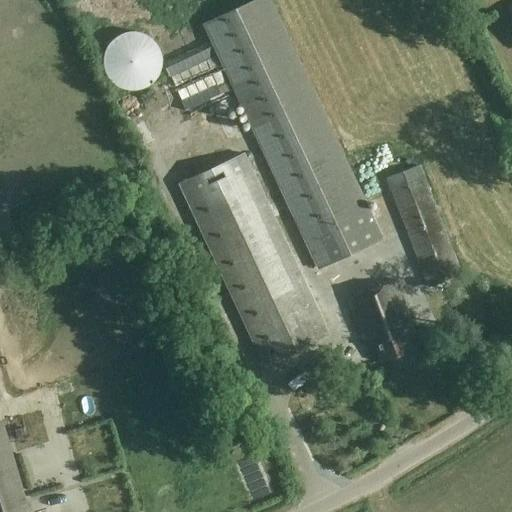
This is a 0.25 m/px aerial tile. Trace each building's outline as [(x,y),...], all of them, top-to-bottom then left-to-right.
[(247,114),(309,270),(373,244),(300,59),(291,90),(284,71),(283,76),(272,73),(275,58),(244,50),(241,44),(231,48),(236,29),(229,11),(200,23),(220,73),(237,77),(248,73),(255,75),(260,88),(241,95),(235,93),(246,121),(247,114)] [(108,84),(125,88),(130,66),(112,63),(108,84)] [(242,153),(177,181),(255,365),(320,337),(242,153)] [(410,166),(380,177),(420,281),(450,270),(410,166)] [(381,362),(413,350),(406,331),(412,328),(395,281),(348,298),(358,325),(361,324),(365,334),(361,335),(366,346),(374,343),(381,362)] [(25,511),(27,511),(1,423),(0,423),(0,511),(25,511)]
